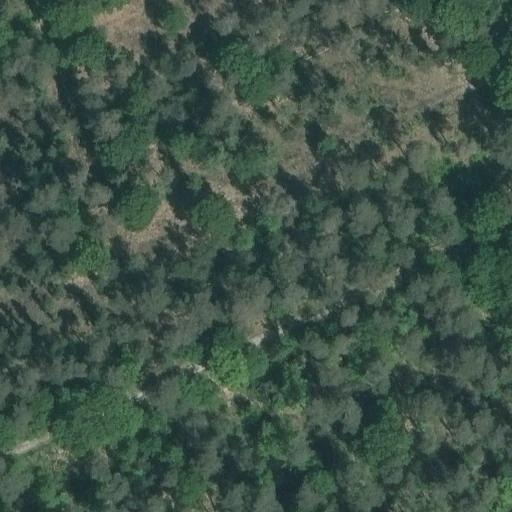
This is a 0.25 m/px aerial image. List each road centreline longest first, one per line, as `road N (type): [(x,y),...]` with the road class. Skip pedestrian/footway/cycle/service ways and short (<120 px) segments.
road 1 (track): [(511,224),(0,459)]
road 2 (track): [(166,383),(41,0)]
